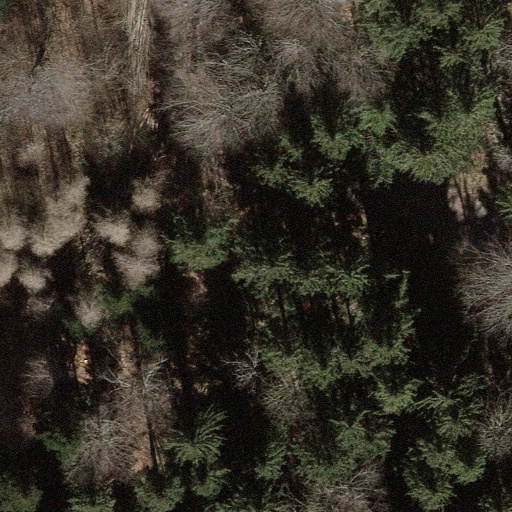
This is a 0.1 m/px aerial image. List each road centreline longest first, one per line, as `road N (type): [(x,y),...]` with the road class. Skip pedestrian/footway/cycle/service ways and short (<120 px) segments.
road 1 (track): [(180,0),(174,121),(207,160),(313,196),(438,210)]
road 2 (track): [(511,308),(438,210)]
